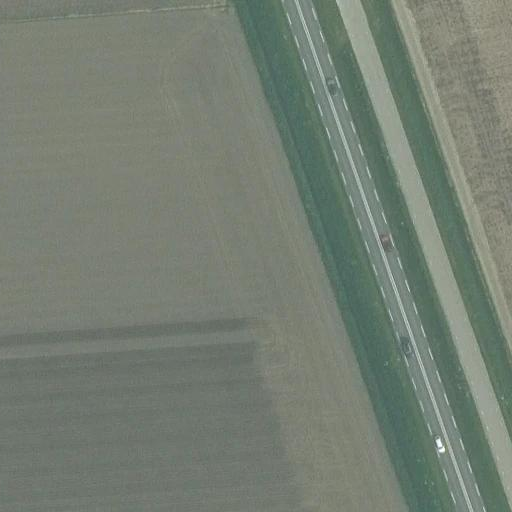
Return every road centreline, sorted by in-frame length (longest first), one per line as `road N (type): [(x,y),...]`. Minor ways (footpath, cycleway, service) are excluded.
road 1 (primary): [(470,511),(295,0)]
road 2 (unclassified): [(511,481),(347,0)]
